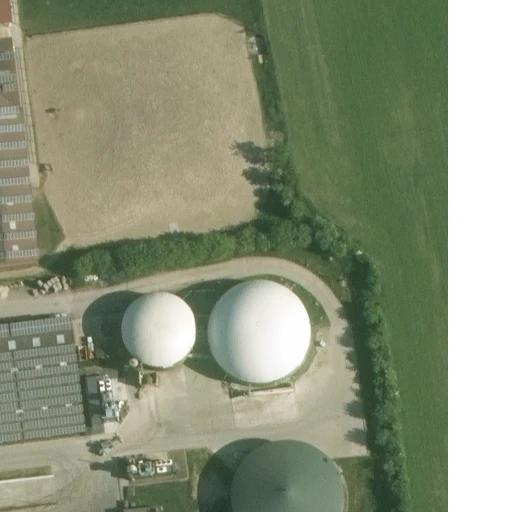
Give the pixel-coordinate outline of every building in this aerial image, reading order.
[(11,50),(0,51),(0,115),(19,114),(11,50)] [(19,114),(0,115),(0,148),(22,146),(19,114)] [(22,146),(0,148),(0,270),(37,266),(22,146)] [(217,311),(211,322),(208,334),(208,346),(211,358),(217,369),(225,378),(235,385),(247,389),(259,391),(272,389),(283,385),(293,378),(302,368),(307,357),(310,345),(310,333),(307,321),(301,310),(293,301),(283,294),(271,290),(259,288),(247,290),(235,294),(225,301),(217,311)] [(174,303),(163,300),(152,301),(141,304),(132,311),(126,320),(122,331),(122,342),(125,353),(131,362),(140,369),(150,374),(161,375),(172,372),(182,367),(190,359),(195,349),(197,338),(195,327),(191,317),(183,309),(174,303)] [(70,326),(0,334),(0,444),(83,434),(70,326)] [(156,391),(155,379),(140,379),(141,391),(156,391)] [(104,388),(93,390),(97,427),(109,426),(104,388)] [(310,453),(298,449),(285,449),(273,451),(261,455),(251,462),(242,472),(236,482),(233,494),(232,507),(232,511),(342,511),(344,502),(342,489),(337,478),(330,468),(321,459),(310,453)]
